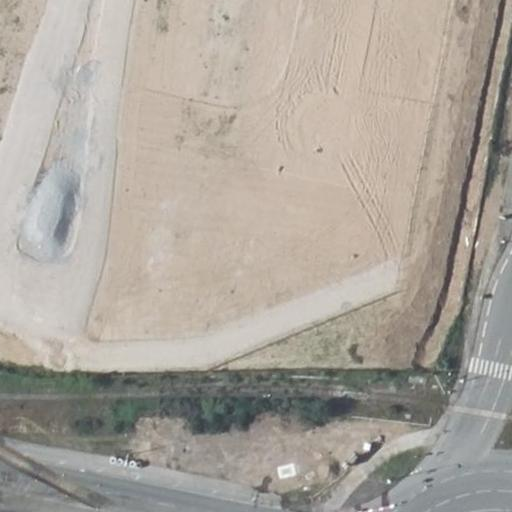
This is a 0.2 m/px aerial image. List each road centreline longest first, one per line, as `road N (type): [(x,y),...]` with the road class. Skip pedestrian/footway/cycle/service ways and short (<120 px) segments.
road 1 (primary): [(313,511),(0,448)]
road 2 (primary): [(511,344),(468,511)]
